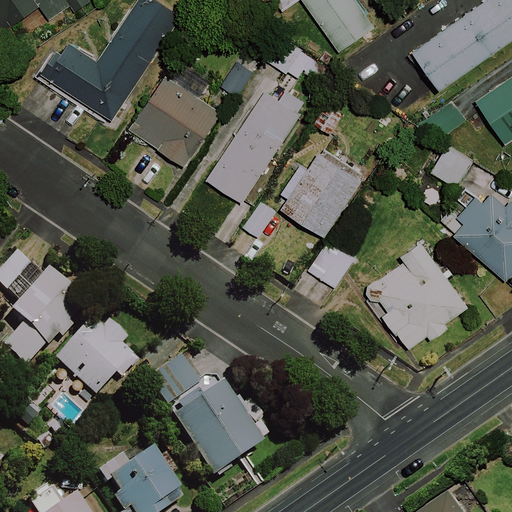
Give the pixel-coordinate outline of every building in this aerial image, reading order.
[(0,0),(0,31),(32,8),(43,22),(63,8),(70,18),(91,2),(89,0),(0,0)] [(180,17),(154,0),(135,0),(97,60),(66,40),(42,77),(111,122),(180,17)] [(271,0),(280,13),(298,1),(337,54),(372,28),(351,0),(271,0)] [(511,38),(511,0),(484,0),(412,51),(439,90),(511,38)] [(320,66),(310,59),(278,36),(261,60),(293,82),(301,72),(311,79),(320,66)] [(237,96),(259,65),(234,47),(212,79),(237,96)] [(511,139),(511,74),(471,102),(502,147),(511,139)] [(180,99),(162,88),(132,135),(183,168),(218,112),(185,91),(180,99)] [(277,103),(261,92),(203,180),(239,204),(305,106),(284,92),(277,103)] [(463,121),(448,102),(424,120),(440,139),(463,121)] [(325,105),(308,125),(325,139),(342,119),(325,105)] [(470,162),(443,146),(427,173),(454,188),(470,162)] [(362,179),(317,148),(297,176),(277,206),(322,237),(362,179)] [(504,207),(478,181),(438,223),(501,282),(511,271),(511,200),(504,207)] [(274,214),(257,202),(238,227),(255,239),(274,214)] [(352,259),(327,241),(306,271),(331,289),(352,259)] [(468,305),(419,241),(399,257),(403,262),(368,288),(386,312),(381,315),(407,349),(426,335),(430,340),(446,328),(443,324),(468,305)] [(15,253),(0,268),(0,288),(4,293),(29,267),(15,253)] [(0,345),(0,353),(21,371),(78,301),(42,271),(5,317),(16,325),(0,345)] [(116,382),(137,359),(121,344),(124,341),(123,340),(104,322),(97,329),(88,320),(47,364),(88,401),(93,395),(106,407),(122,389),(116,382)] [(175,358),(139,382),(159,411),(195,387),(175,358)] [(214,383),(198,392),(164,415),(206,480),(256,448),(214,383)] [(158,455),(152,460),(139,441),(113,459),(92,475),(118,511),(162,511),(180,499),(166,479),(172,474),(158,455)] [(59,504),(46,484),(21,499),(29,511),(80,511),(71,496),(59,504)] [(460,511),(449,496),(425,511),(460,511)]
